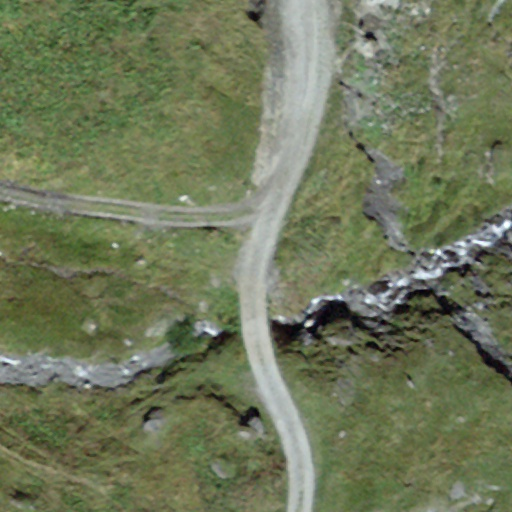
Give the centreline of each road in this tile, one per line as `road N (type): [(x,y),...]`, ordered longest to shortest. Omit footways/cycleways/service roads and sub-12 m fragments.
road 1 (track): [(290,511),(292,464),(243,315),(250,265),(300,120),(303,0)]
road 2 (track): [(269,203),(235,214),(132,211),(0,189)]
